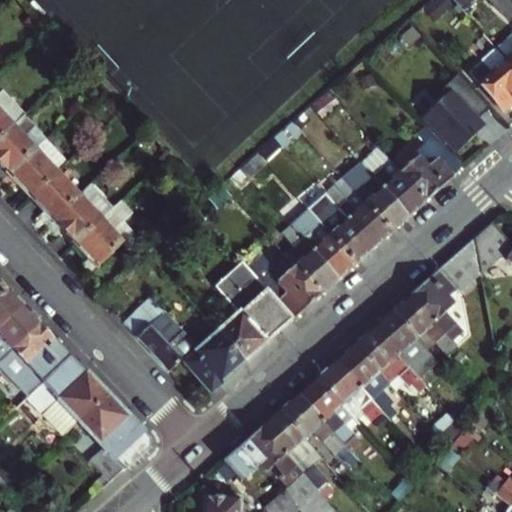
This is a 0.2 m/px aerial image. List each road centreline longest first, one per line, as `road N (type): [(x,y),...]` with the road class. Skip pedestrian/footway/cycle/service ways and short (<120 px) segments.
road 1 (tertiary): [(195,442),(498,177)]
road 2 (residential): [(0,234),(195,442)]
